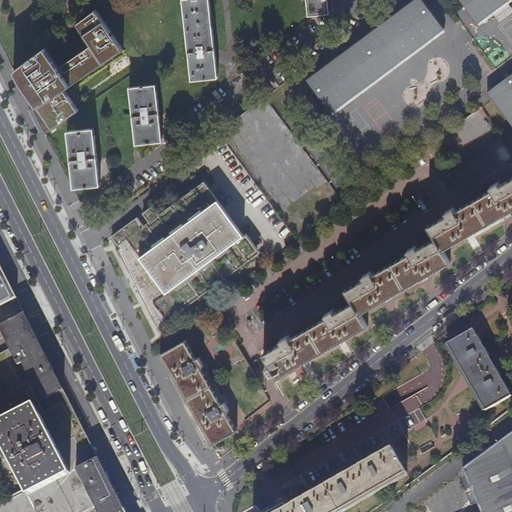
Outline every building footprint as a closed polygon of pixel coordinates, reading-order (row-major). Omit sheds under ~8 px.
[(182,0),(192,80),(218,78),(209,0),(182,0)] [(305,0),(307,17),(328,15),(326,0),(305,0)] [(331,112),(445,31),(421,0),(418,0),(308,79),(331,112)] [(511,0),(458,0),(479,26),(511,0)] [(141,58),(103,3),(22,64),(38,85),(60,69),(60,64),(61,63),(76,83),(71,87),(70,91),(73,95),(73,99),(76,103),(141,58)] [(511,74),(487,92),(511,126),(511,74)] [(130,88),(136,144),(162,142),(156,85),(130,88)] [(268,99),(228,126),(275,195),(280,192),(282,195),(287,191),(293,200),(324,180),(268,99)] [(67,132),(74,188),(100,186),(94,129),(67,132)] [(279,378),(279,377),(304,363),(340,342),(367,326),(367,327),(368,327),(361,314),(386,299),(423,278),(450,263),(443,250),(468,236),(505,214),(511,210),(511,178),(500,185),(498,182),(490,187),(492,190),(456,211),(454,208),(446,213),(448,215),(429,226),(429,225),(428,226),(436,239),(418,249),(416,246),(408,250),(410,254),(374,274),(372,272),(364,276),(365,279),(348,289),(347,288),(346,289),(354,302),(336,312),(334,309),(326,314),(328,317),(292,338),(290,335),(282,339),(283,342),(265,353),(265,352),(264,353),(271,366),(268,368),(272,375),(275,373),(278,379),(279,378)] [(119,249),(158,326),(256,254),(204,182),(175,203),(159,215),(153,206),(143,213),(150,222),(144,226),(138,217),(112,236),(121,248),(119,249)] [(0,307),(17,299),(18,298),(0,263),(0,307)] [(125,511),(122,505),(33,329),(26,314),(0,327),(0,328),(7,342),(11,349),(0,354),(0,389),(13,415),(0,421),(0,441),(25,489),(0,501),(0,511),(82,511),(95,506),(98,511),(125,511)] [(472,329),(446,345),(486,411),(511,396),(472,329)] [(212,445),(237,431),(226,412),(229,410),(224,403),(221,404),(218,398),(221,395),(207,372),(204,373),(200,368),(204,366),(198,357),(195,359),(186,342),(186,341),(186,340),(160,354),(161,355),(162,355),(199,422),(212,445)] [(380,454),(379,452),(371,457),(372,458),(367,461),(367,460),(359,464),(359,465),(347,472),(346,471),(338,476),(339,477),(335,479),(334,478),(325,483),(326,484),(313,491),(313,490),(305,495),(305,496),(301,498),(300,497),(292,502),(292,503),(287,506),(276,511),(270,511),(269,510),(265,511),(338,511),(407,473),(392,446),(380,454)] [(270,511),(276,511),(287,506),(284,501),(269,510),(270,511)]
